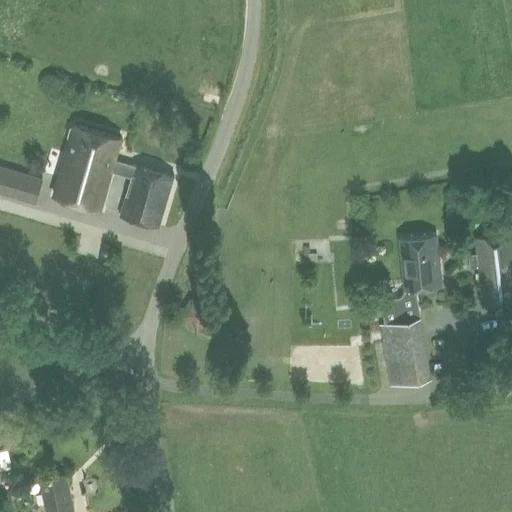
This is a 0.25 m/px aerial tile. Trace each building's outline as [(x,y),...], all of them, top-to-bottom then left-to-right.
[(100,208),(111,170),(130,175),(119,214),(160,226),(175,174),(136,163),(136,165),(115,159),(121,138),(75,124),(55,195),(100,208)] [(43,177),(0,164),(0,189),(15,194),(18,182),(39,188),(43,177)] [(478,266),(482,303),(511,300),(511,233),(475,237),(476,252),(468,253),(470,267),(478,266)] [(441,285),(436,235),(401,238),(406,289),(416,288),(441,285)] [(381,300),(385,322),(380,323),(390,384),(432,377),(422,317),(421,317),(416,288),(406,289),(401,296),(381,300)] [(511,366),(495,373),(504,394),(511,391),(511,366)] [(47,511),(74,511),(66,474),(40,479),(47,511)]
